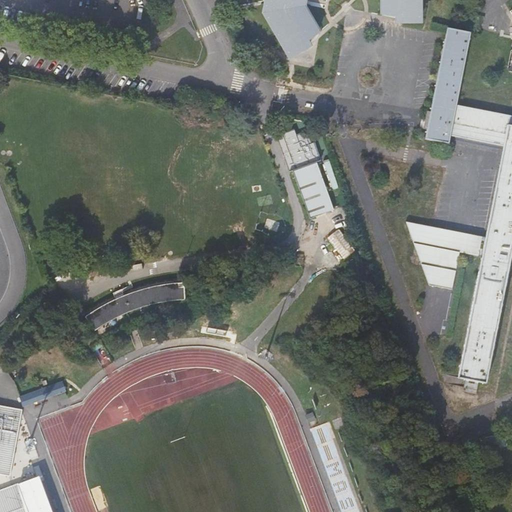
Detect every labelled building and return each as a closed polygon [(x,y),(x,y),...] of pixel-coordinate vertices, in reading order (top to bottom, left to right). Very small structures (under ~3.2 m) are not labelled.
[(267,0),(265,13),(291,58),(310,47),(308,43),(319,33),(304,7),(305,0),(267,0)] [(382,0),(383,16),(398,19),(398,23),(420,23),(420,0),(382,0)] [(456,254),(478,258),(455,379),(483,385),(511,232),(511,116),(461,106),(475,34),(445,27),(428,113),(425,131),(423,140),(444,144),(448,145),(449,138),(452,138),(499,148),(498,152),(482,238),(402,223),(425,287),(449,291),(456,254)] [(177,140),(246,196),(262,175),(193,120),(177,140)] [(448,158),(451,142),(452,138),(449,138),(448,145),(444,144),(442,156),(448,158)] [(452,138),(451,142),(498,152),(499,148),(452,138)] [(312,218),(335,210),(319,163),(295,172),(312,218)] [(345,257),(356,249),(340,228),(329,237),(345,257)] [(95,310),(85,317),(96,331),(99,328),(103,326),(106,324),(110,322),(114,319),(117,318),(122,315),(126,313),(131,312),(136,310),(140,308),(145,307),(149,305),(155,304),(159,303),(165,302),(170,301),(176,300),(181,300),(185,300),(185,282),(179,283),(173,283),(166,284),(160,285),(155,286),(148,288),(142,289),(137,291),(131,293),(126,295),(121,297),(114,300),(108,303),(102,306),(95,310)] [(69,398),(62,377),(20,392),(28,412),(69,398)] [(21,408),(0,403),(0,472),(11,474),(21,408)] [(341,511),(365,511),(332,419),(309,428),(341,511)] [(500,435),(460,444),(463,458),(503,448),(500,435)] [(52,511),(40,475),(0,488),(0,511),(52,511)]
